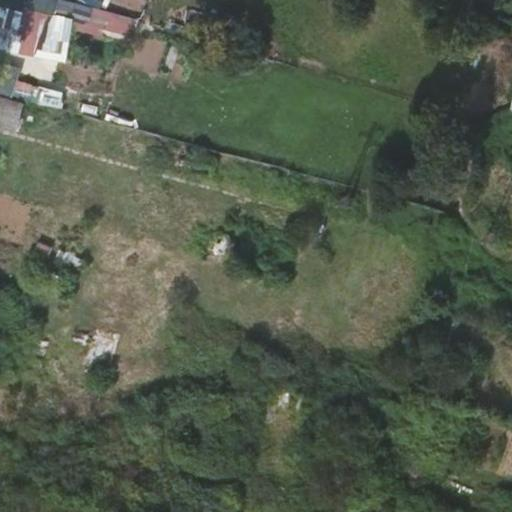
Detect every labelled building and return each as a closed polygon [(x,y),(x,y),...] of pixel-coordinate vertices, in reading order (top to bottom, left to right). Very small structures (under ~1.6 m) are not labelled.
[(22,11),(38,16),(45,18),(50,1),(44,0),(6,0),(3,12),(20,17),(22,11)] [(22,11),(20,17),(19,19),(35,24),(38,16),(22,11)] [(0,97),(0,124),(15,129),(23,104),(0,97)] [(502,233),(491,230),(488,241),(498,245),(502,233)] [(218,254),(224,235),(212,231),(211,233),(207,231),(202,249),(218,254)]
